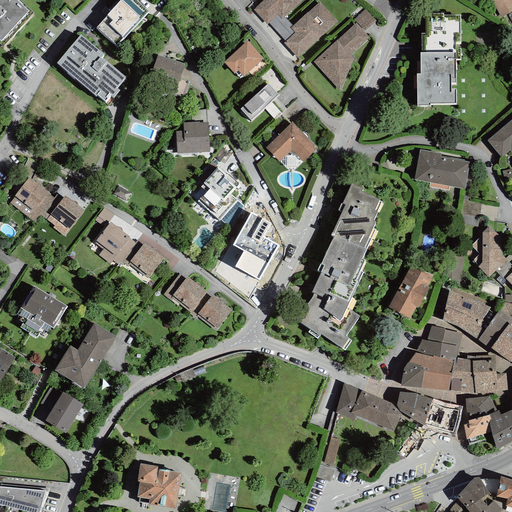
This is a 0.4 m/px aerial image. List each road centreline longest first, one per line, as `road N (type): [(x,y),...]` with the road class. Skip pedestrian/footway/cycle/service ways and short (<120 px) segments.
road 1 (residential): [(141,0),(176,38),(281,227),(298,243)]
road 2 (residential): [(245,336),(388,389),(430,319)]
road 3 (residential): [(245,336),(150,378),(110,415),(81,462)]
road 4 (residential): [(0,147),(70,28),(102,0)]
road 5 (residential): [(344,135),(225,0)]
road 6 (residential): [(407,0),(344,135)]
